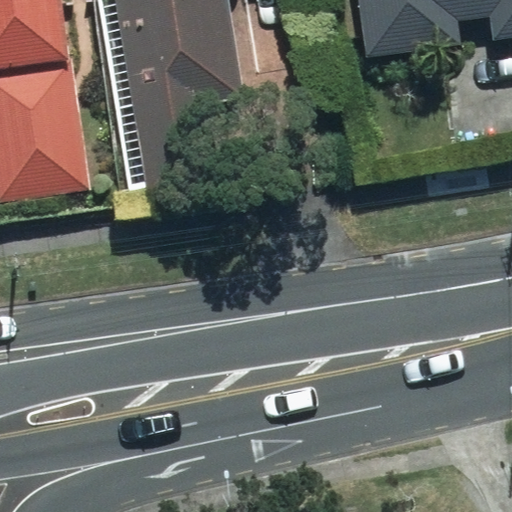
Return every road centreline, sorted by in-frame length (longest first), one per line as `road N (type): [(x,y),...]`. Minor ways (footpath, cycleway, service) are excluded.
road 1 (primary): [(0,391),(465,284)]
road 2 (primary): [(0,339),(465,284)]
road 3 (primary): [(365,408),(0,453)]
road 4 (primary): [(365,408),(127,472),(67,511)]
road 5 (primary): [(511,371),(365,408)]
